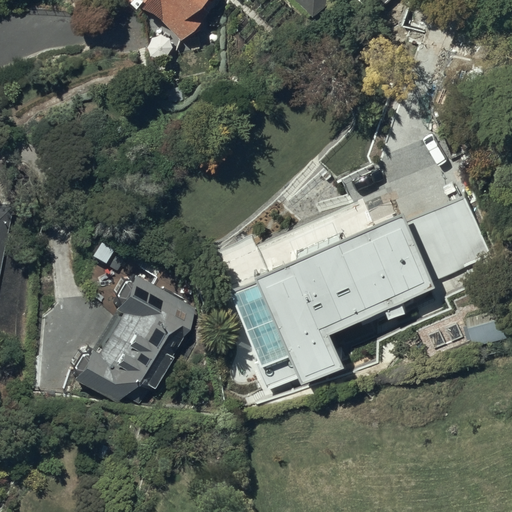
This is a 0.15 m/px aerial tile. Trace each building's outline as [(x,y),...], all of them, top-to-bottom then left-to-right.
[(149,0),(179,33),(209,6),(203,0),(149,0)] [(299,0),(311,14),(326,0),(299,0)] [(385,0),(361,0),(371,12),(385,0)] [(443,104),(420,143),(454,163),(477,124),(443,104)] [(0,279),(10,202),(0,201),(0,279)] [(489,255),(468,201),(405,226),(400,214),(233,279),(271,377),(419,319),(406,287),(489,255)] [(196,313),(129,276),(68,384),(135,422),(196,313)] [(511,321),(507,303),(466,315),(475,347),(511,336),(511,321)]
